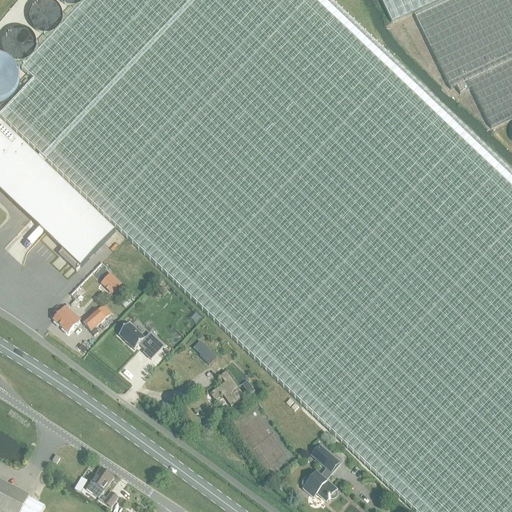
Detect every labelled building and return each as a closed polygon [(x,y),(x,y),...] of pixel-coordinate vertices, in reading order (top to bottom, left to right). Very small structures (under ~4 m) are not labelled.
[(511,511),(511,173),(329,0),(86,0),(21,70),(32,81),(0,114),(0,120),(412,511),(511,511)] [(58,0),(59,3),(50,0),(46,0),(37,2),(35,10),(37,11),(34,19),(38,20),(39,27),(46,29),(57,27),(64,7),(80,4),(80,0),(58,0)] [(380,0),(392,25),(445,0),(380,0)] [(511,0),(449,0),(414,17),(452,91),(457,88),(461,95),(472,90),(493,129),(511,120),(511,0)] [(0,48),(23,62),(37,39),(14,25),(0,46),(0,48)] [(69,263),(72,266),(71,267),(76,272),(80,268),(81,269),(114,233),(0,124),(0,191),(31,222),(38,215),(52,228),(45,235),(63,251),(58,256),(68,265),(69,263)] [(110,275),(105,280),(117,291),(121,286),(110,275)] [(161,287),(157,292),(164,298),(168,293),(161,287)] [(128,300),(121,305),(125,310),(132,305),(128,300)] [(67,334),(72,328),(79,320),(68,311),(69,309),(67,307),(65,308),(53,323),(67,334)] [(104,307),(97,313),(104,321),(111,316),(104,307)] [(89,333),(104,321),(97,313),(83,324),(89,333)] [(129,326),(119,337),(134,351),(139,346),(146,352),(144,355),(151,361),(163,348),(156,342),(151,347),(145,341),(144,341),(145,340),(129,326)] [(200,343),(193,350),(201,357),(200,358),(209,367),(217,359),(200,343)] [(231,408),(244,398),(226,374),(220,378),(225,385),(210,396),(215,403),(223,397),(231,408)] [(250,396),(254,393),(247,383),(242,386),(250,396)] [(327,472),(321,479),(317,475),(312,481),(310,480),(307,480),(305,481),(303,482),(302,484),(302,487),(302,490),(304,492),(303,492),(314,501),(318,496),(322,499),(321,500),(326,505),(331,499),(332,500),(334,500),(335,499),(336,498),(337,497),(337,495),(336,494),(335,492),(336,492),(327,484),(341,466),(320,448),(312,458),(327,472)] [(52,463),(57,465),(61,458),(56,456),(52,463)] [(94,479),(86,492),(99,500),(98,501),(112,510),(119,501),(109,494),(105,500),(100,496),(106,487),(108,488),(113,480),(100,471),(94,479)] [(80,494),(87,482),(81,479),(74,491),(80,494)] [(0,511),(42,511),(44,509),(28,500),(30,498),(0,482),(0,511)]
